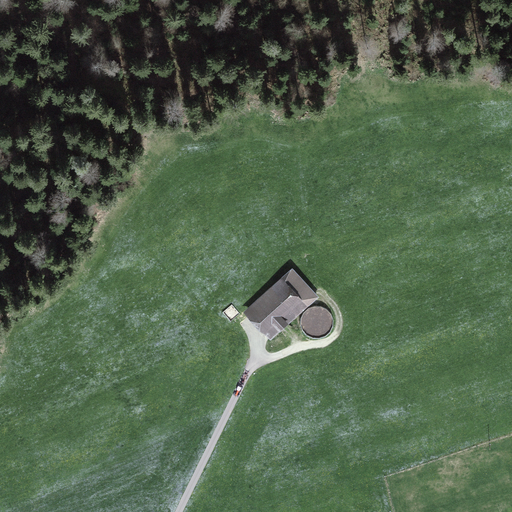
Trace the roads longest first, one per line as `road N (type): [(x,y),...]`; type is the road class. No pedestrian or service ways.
road 1 (track): [(182,511),(247,372),(260,360),(246,319)]
road 2 (track): [(260,360),(326,343),(335,333),(338,318),(319,290)]
